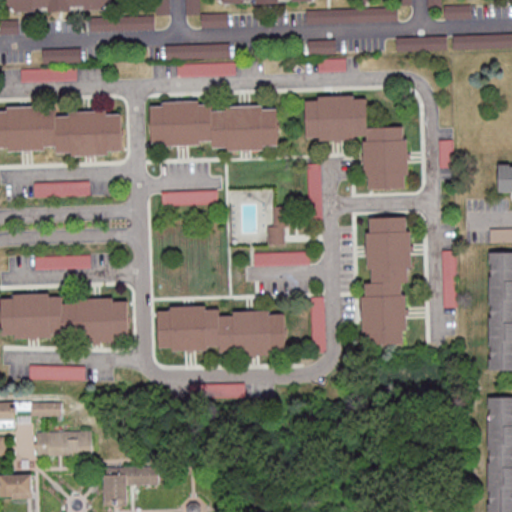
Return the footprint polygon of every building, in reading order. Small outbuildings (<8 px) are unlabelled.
[(113,11),(112,0),(7,0),(7,11),(113,11)] [(427,0),(428,8),(443,8),(442,0),(427,0)] [(446,5),(446,19),(471,19),(471,5),(446,5)] [(154,17),(92,17),(92,30),(154,30),(154,17)] [(0,21),(0,33),(17,34),(17,21),(0,21)] [(448,37),(397,37),(397,50),(448,50),(448,37)] [(44,49),(44,63),(82,63),(82,49),(44,49)] [(78,69),(28,69),(28,81),(78,81),(78,69)] [(408,188),(407,127),(369,128),(368,96),(306,98),(307,140),(365,139),(367,189),(408,188)] [(280,147),(278,106),(213,109),(213,101),(152,103),(153,145),(214,143),(214,150),(280,147)] [(123,112),(57,112),(57,108),(0,107),(0,149),(58,150),(58,154),(123,154),(123,112)] [(91,182),(51,182),(51,195),(91,195),(91,182)] [(218,204),(218,190),(163,190),(163,204),(218,204)] [(268,245),(268,227),(273,227),(273,208),(289,207),(290,227),(285,227),(286,245),(268,245)] [(368,218),(370,282),(363,282),(365,344),(410,343),(406,216),(368,218)] [(511,241),(511,228),(492,228),(492,241),(511,241)] [(443,306),(459,306),(459,250),(443,250),(443,306)] [(2,296),(4,342),(130,337),(128,298),(64,300),(64,293),(2,296)] [(160,350),(221,348),(221,355),(287,353),(286,311),(221,313),(220,305),(159,307),(160,350)] [(32,379),(86,379),(86,365),(32,365),(32,379)] [(61,417),(30,417),(30,412),(15,412),(15,428),(0,428),(0,403),(61,402),(61,417)] [(92,455),(37,457),(36,434),(92,432),(92,455)] [(0,455),(8,456),(8,435),(0,435),(0,455)] [(161,465),(161,484),(133,484),(129,484),(130,504),(117,504),(105,505),(104,474),(107,474),(107,467),(161,465)] [(0,476),(31,476),(31,501),(29,501),(10,501),(10,498),(0,498),(0,476)] [(199,511),(189,511),(188,509),(190,504),(194,502),(199,504),(201,509),(199,511)]
